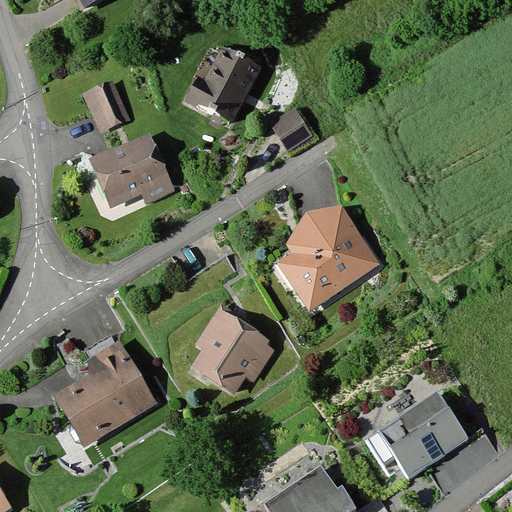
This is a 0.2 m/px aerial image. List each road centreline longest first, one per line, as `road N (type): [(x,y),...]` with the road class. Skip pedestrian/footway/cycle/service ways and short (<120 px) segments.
road 1 (residential): [(41,308),(328,140)]
road 2 (residential): [(41,308),(27,119)]
